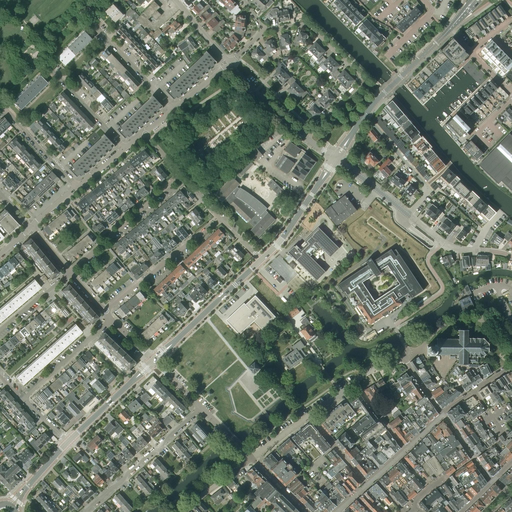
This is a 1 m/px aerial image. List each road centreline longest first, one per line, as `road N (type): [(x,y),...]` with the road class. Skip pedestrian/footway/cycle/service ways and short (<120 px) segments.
road 1 (tertiary): [(334,158),(379,97),(478,0)]
road 2 (residential): [(305,138),(358,74),(305,25),(265,31)]
road 3 (residential): [(200,408),(86,511)]
road 4 (residential): [(402,360),(441,414),(511,367)]
road 5 (tertiary): [(153,361),(260,260)]
road 6 (residential): [(217,216),(104,310)]
road 7 (residential): [(69,272),(179,175)]
road 8 (tertiary): [(260,260),(334,158)]
